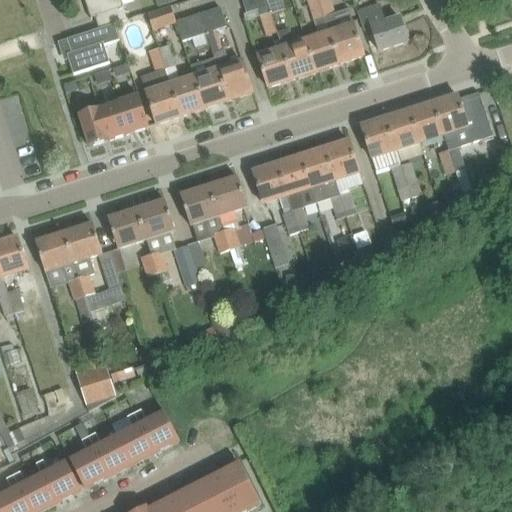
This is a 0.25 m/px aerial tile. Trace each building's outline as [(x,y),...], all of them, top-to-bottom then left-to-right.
[(117,24),(119,24),(128,21),(124,8),(125,8),(122,0),(85,0),(88,9),(93,7),(100,30),(117,24)] [(267,36),(278,33),(266,0),(245,0),(243,1),(247,14),(259,10),(261,16),(260,17),(267,36)] [(266,0),(278,33),(283,49),(294,81),(318,73),(307,41),(296,45),(290,28),(288,29),(282,12),(286,11),(282,0),(266,0)] [(307,41),(318,73),(341,65),(319,0),(310,0),(308,1),(319,37),(307,41)] [(319,0),(341,65),(366,57),(355,25),(349,9),(336,14),(331,0),(319,0)] [(373,29),(381,52),(409,43),(401,18),(386,23),(381,6),(361,13),(367,31),(373,29)] [(207,35),(215,59),(219,70),(230,102),(254,94),(244,62),(232,66),(226,50),(223,51),(217,35),(233,30),(231,26),(228,27),(221,8),(200,15),(207,35)] [(151,17),(158,39),(180,33),(173,10),(151,17)] [(197,38),(207,35),(200,15),(185,20),(191,40),(197,38)] [(120,41),(115,25),(100,30),(68,40),(72,54),(68,55),(74,75),(110,64),(105,46),(120,41)] [(169,47),(160,50),(182,118),(206,110),(195,78),(181,83),(169,47)] [(294,81),(283,49),(259,57),(269,89),(294,81)] [(182,118),(160,50),(150,53),(162,89),(147,94),(158,126),(182,118)] [(192,66),(195,78),(206,110),(230,102),(219,70),(215,59),(192,66)] [(116,69),(114,69),(117,78),(132,73),(129,64),(116,69)] [(108,71),(98,75),(100,80),(102,84),(112,80),(109,71),(108,71)] [(67,85),(64,86),(67,94),(79,91),(77,85),(76,82),(67,85)] [(459,96),(450,100),(464,144),(471,137),(481,142),(494,137),(480,94),(460,100),(459,96)] [(140,97),(120,103),(130,135),(151,128),(140,97)] [(421,109),(432,141),(445,136),(450,151),(440,155),(446,175),(457,172),(464,193),(467,203),(477,200),(460,149),(461,148),(464,144),(450,100),(421,109)] [(100,103),(99,104),(111,141),(130,135),(120,103),(102,109),(100,103)] [(111,141),(99,104),(79,110),(91,148),(111,141)] [(403,150),(432,141),(421,109),(392,118),(403,150)] [(374,160),(403,150),(392,118),(363,128),(374,160)] [(350,142),(326,150),(336,182),(361,174),(350,142)] [(326,150),(302,157),(318,205),(332,200),(338,221),(348,218),(341,197),(336,182),(326,150)] [(302,157),(279,165),(289,197),(300,233),(310,230),(303,210),(318,205),(302,157)] [(392,170),(399,191),(398,191),(402,203),(424,195),(420,184),(419,184),(412,163),(392,170)] [(289,197),(279,165),(254,173),(264,205),(281,199),(285,211),(284,211),(285,215),(283,215),(290,236),(300,233),(289,197)] [(239,178),(211,187),(220,218),(249,208),(239,178)] [(199,242),(188,246),(197,273),(199,273),(209,269),(200,243),(215,238),(222,257),(219,259),(220,260),(217,263),(218,266),(222,267),(224,264),(226,271),(236,267),(231,252),(225,232),(220,218),(211,187),(182,196),(192,227),(193,226),(199,242)] [(464,193),(455,199),(462,212),(467,209),(469,208),(467,203),(464,193)] [(341,197),(348,218),(358,215),(351,194),(341,197)] [(167,201),(138,210),(148,241),(177,232),(167,201)] [(119,250),(111,253),(119,275),(128,272),(121,249),(148,241),(138,210),(109,220),(119,250)] [(405,212),(391,217),(395,230),(409,226),(405,212)] [(262,222),(269,244),(270,243),(274,256),(285,252),(282,239),(283,239),(276,218),(262,222)] [(66,234),(86,298),(97,294),(91,277),(96,275),(91,259),(100,256),(110,290),(108,291),(113,306),(127,301),(119,275),(111,253),(104,255),(94,225),(66,234)] [(225,232),(231,252),(242,248),(236,229),(225,232)] [(264,231),(253,235),(255,242),(256,243),(267,240),(264,231)] [(77,301),(86,298),(66,234),(50,239),(47,236),(40,238),(39,242),(37,243),(47,273),(52,289),(69,284),(75,302),(77,301)] [(337,241),(343,256),(359,250),(353,235),(337,241)] [(19,238),(0,244),(0,264),(4,278),(29,270),(19,238)] [(197,273),(188,246),(174,251),(186,289),(202,284),(199,273),(197,273)] [(163,252),(152,256),(158,275),(169,271),(163,252)] [(158,275),(152,256),(141,259),(148,278),(158,275)] [(0,264),(0,299),(6,319),(16,315),(9,293),(4,278),(0,264)] [(314,272),(320,292),(321,295),(343,287),(340,278),(342,277),(337,264),(314,272)] [(304,297),(303,275),(287,276),(287,297),(304,297)] [(9,293),(16,315),(26,311),(19,291),(9,293)] [(86,298),(77,301),(79,310),(89,307),(86,298)] [(213,320),(219,340),(233,336),(226,316),(213,320)] [(213,328),(203,332),(208,344),(217,340),(213,328)] [(142,352),(128,357),(130,364),(133,363),(139,380),(151,376),(142,352)] [(11,353),(3,356),(7,368),(15,366),(11,353)] [(89,410),(116,396),(109,371),(97,374),(94,365),(85,368),(87,375),(79,378),(89,410)] [(133,369),(110,374),(113,384),(136,375),(133,369)] [(17,395),(25,418),(39,412),(31,389),(17,395)] [(143,411),(136,415),(141,425),(148,421),(143,411)] [(141,425),(156,455),(180,443),(164,413),(148,421),(141,425)] [(129,418),(134,428),(141,425),(136,415),(129,418)] [(3,419),(0,420),(0,434),(2,438),(3,437),(11,433),(3,419)] [(134,428),(118,436),(133,467),(156,455),(141,425),(134,428)] [(97,434),(90,438),(95,448),(102,445),(97,434)] [(102,445),(95,448),(111,478),(133,467),(118,436),(102,445)] [(83,441),(88,452),(95,448),(90,438),(83,441)] [(95,448),(88,452),(71,460),(87,490),(111,478),(95,448)] [(37,465),(42,475),(50,471),(44,461),(37,465)] [(42,475),(58,505),(82,493),(66,463),(50,471),(42,475)] [(229,500),(235,511),(240,511),(245,510),(245,511),(248,511),(261,506),(239,463),(221,472),(234,498),(229,500)] [(234,498),(221,472),(211,477),(224,502),(229,500),(234,498)] [(21,473),(14,476),(20,487),(27,483),(21,473)] [(20,487),(32,511),(44,511),(58,505),(42,475),(27,483),(20,487)] [(7,480),(13,490),(20,487),(14,476),(7,480)] [(193,486),(206,511),(235,511),(229,500),(224,502),(211,477),(193,486)] [(206,511),(193,486),(176,495),(184,511),(206,511)] [(13,490),(0,496),(0,504),(4,511),(32,511),(20,487),(13,490)] [(184,511),(176,495),(166,500),(172,511),(184,511)] [(172,511),(166,500),(149,509),(150,511),(172,511)]
